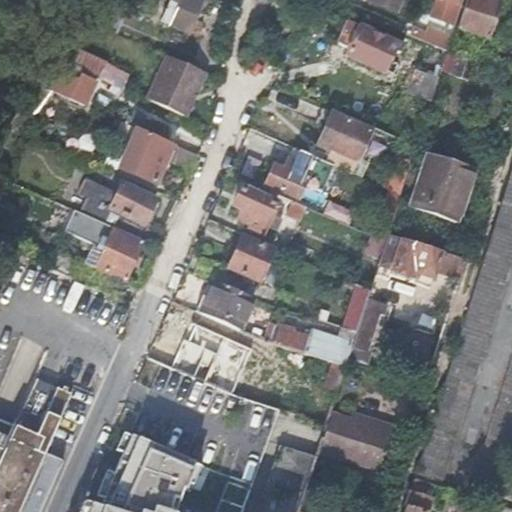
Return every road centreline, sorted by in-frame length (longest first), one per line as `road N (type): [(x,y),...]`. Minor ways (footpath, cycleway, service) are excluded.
road 1 (residential): [(62,511),(254,73)]
road 2 (unknown): [(127,361),(27,310),(0,318)]
